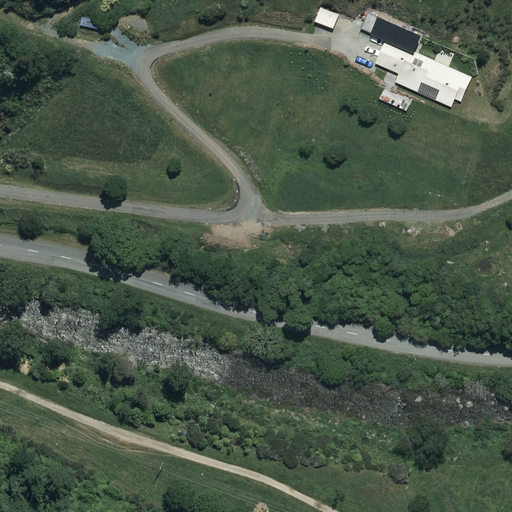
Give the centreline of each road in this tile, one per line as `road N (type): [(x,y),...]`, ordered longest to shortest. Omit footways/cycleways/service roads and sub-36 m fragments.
road 1 (track): [(0,190),(235,212),(245,201),(243,180),(151,86),(145,61),(161,49),(242,31),(351,45)]
road 2 (unclassified): [(511,355),(318,326),(0,245)]
road 3 (track): [(142,69),(0,10)]
